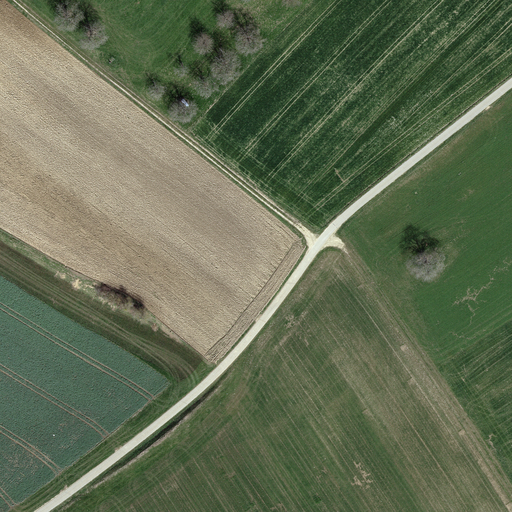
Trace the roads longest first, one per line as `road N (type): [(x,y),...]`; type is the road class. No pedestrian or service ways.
road 1 (track): [(41,511),(173,414),(224,367),(345,216),(511,83)]
road 2 (track): [(315,248),(17,0)]
road 3 (track): [(325,237),(369,279),(511,487)]
